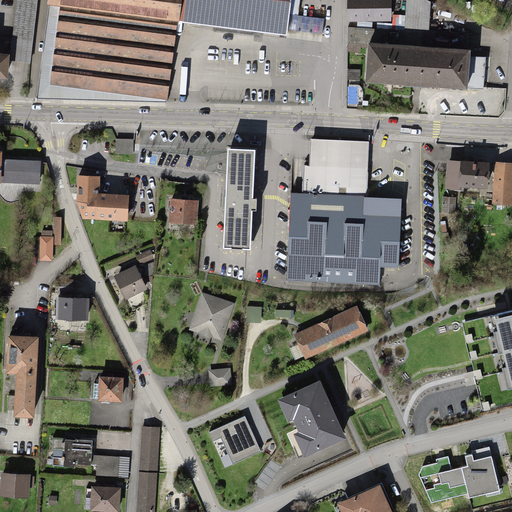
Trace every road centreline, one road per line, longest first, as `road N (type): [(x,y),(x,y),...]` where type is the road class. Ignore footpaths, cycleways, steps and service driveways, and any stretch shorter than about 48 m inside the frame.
road 1 (primary): [(511,132),(48,113)]
road 2 (residential): [(55,155),(94,275),(142,368)]
road 3 (residential): [(175,431),(321,364)]
road 4 (residential): [(200,177),(55,155)]
road 5 (unknown): [(419,127),(417,271)]
road 6 (residential): [(130,511),(142,368)]
road 7 (residential): [(261,511),(388,457)]
road 8 (residential): [(388,457),(511,423)]
